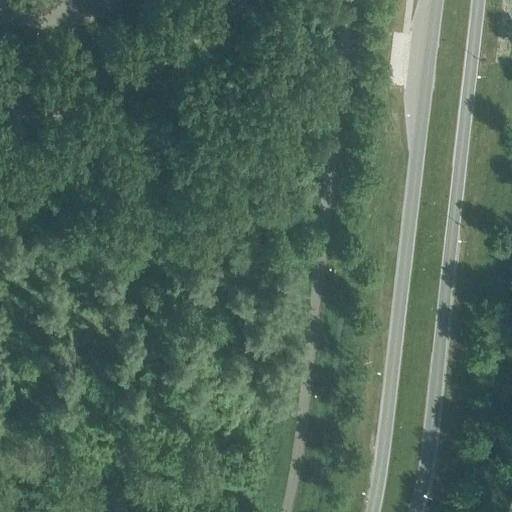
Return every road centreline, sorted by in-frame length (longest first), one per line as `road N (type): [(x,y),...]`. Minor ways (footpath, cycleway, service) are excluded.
road 1 (secondary): [(414,511),(480,0)]
road 2 (secondary): [(436,0),(370,511)]
